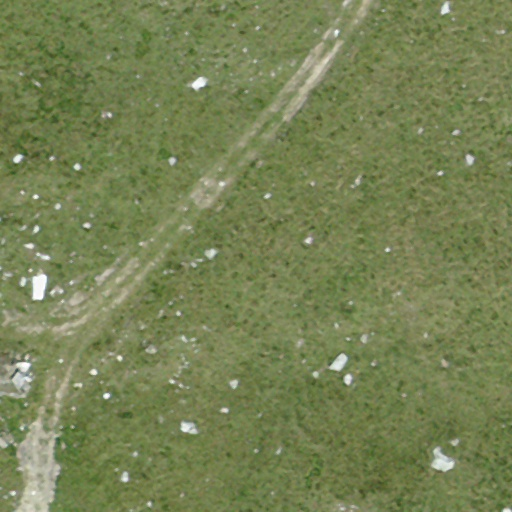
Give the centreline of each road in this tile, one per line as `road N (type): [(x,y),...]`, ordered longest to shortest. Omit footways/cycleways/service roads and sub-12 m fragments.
road 1 (track): [(360,0),(335,40),(80,321)]
road 2 (track): [(80,321),(52,388),(28,511)]
